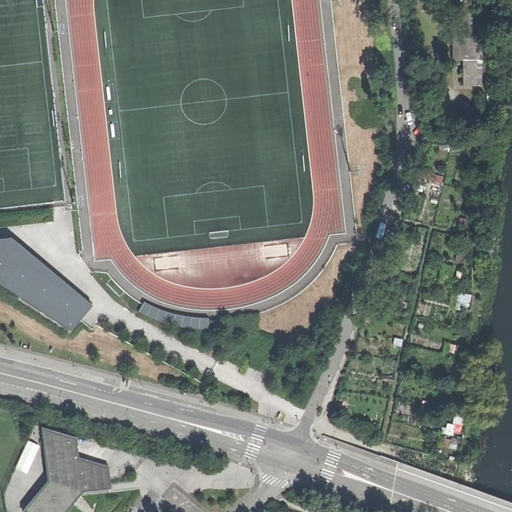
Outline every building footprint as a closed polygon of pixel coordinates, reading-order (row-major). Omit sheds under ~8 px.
[(454,41),(454,60),(464,60),(464,86),(485,85),(484,40),(454,41)] [(479,121),(478,109),(456,110),(456,122),(479,121)] [(11,237),(0,238),(0,284),(72,330),(81,319),(92,305),(11,237)] [(152,305),(144,301),(143,303),(139,311),(147,316),(156,319),(164,323),(173,325),(182,327),(191,328),(199,329),(209,329),(209,320),(209,318),(201,317),(192,316),(184,315),(175,313),(168,312),(160,308),(152,305)] [(75,439),(42,428),(49,481),(23,510),(25,511),(64,511),(81,491),(110,489),(108,467),(78,457),(75,439)] [(23,465),(30,468),(39,445),(29,441),(19,464),(23,465)]
